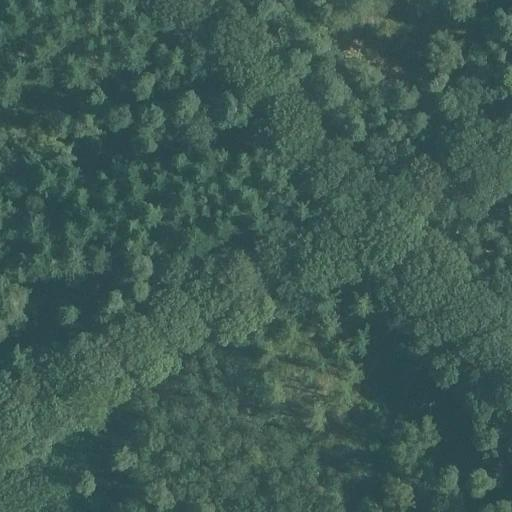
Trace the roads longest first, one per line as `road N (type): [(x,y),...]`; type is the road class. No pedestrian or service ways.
road 1 (track): [(511,408),(187,0)]
road 2 (track): [(0,427),(367,222)]
road 3 (track): [(511,139),(367,222)]
